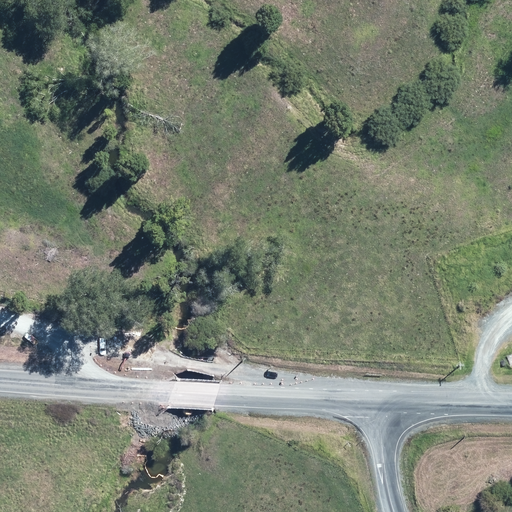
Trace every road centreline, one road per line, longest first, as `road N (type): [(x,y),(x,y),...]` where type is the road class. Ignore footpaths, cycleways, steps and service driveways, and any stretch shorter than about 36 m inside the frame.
road 1 (unclassified): [(312,398),(271,379),(75,340)]
road 2 (tertiary): [(312,398),(72,385)]
road 3 (tertiary): [(511,404),(380,401)]
